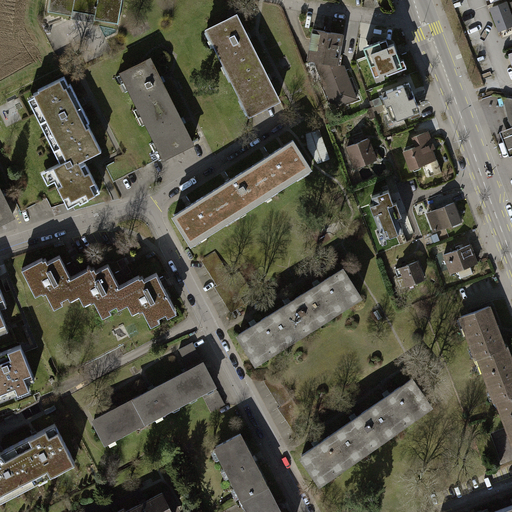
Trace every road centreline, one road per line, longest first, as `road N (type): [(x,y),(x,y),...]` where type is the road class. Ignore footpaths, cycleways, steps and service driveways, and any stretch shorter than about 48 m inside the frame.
road 1 (residential): [(305,511),(145,203)]
road 2 (tertiary): [(511,255),(418,10)]
road 3 (residential): [(145,203),(276,125)]
road 4 (residential): [(145,203),(0,246)]
road 5 (residential): [(292,0),(400,16),(418,10)]
